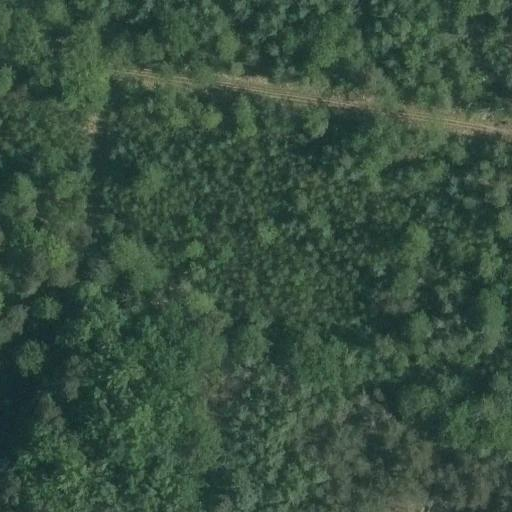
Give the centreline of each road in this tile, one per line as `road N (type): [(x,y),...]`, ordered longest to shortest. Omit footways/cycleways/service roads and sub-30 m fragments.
road 1 (track): [(0,477),(44,378),(74,250),(103,61)]
road 2 (track): [(0,47),(410,109)]
